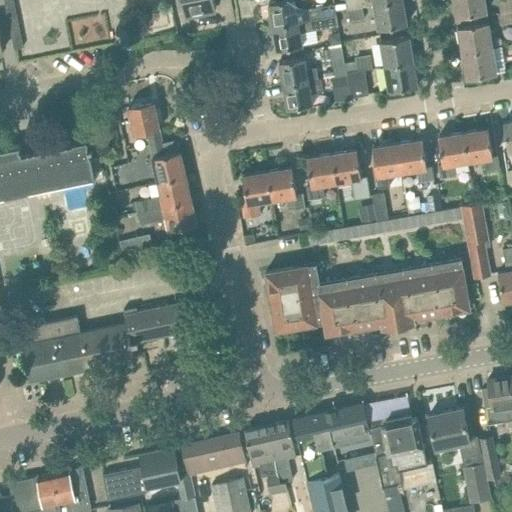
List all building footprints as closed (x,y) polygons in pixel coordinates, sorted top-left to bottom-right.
[(4,0),(5,4),(14,48),(23,46),(13,0),(4,0)] [(178,0),(179,1),(181,0),(184,0),(187,13),(216,7),(214,0),(178,0)] [(273,25),(336,15),(334,5),(299,11),(297,0),(276,0),(277,1),(269,2),(273,25)] [(407,23),(403,0),(393,0),(374,3),(378,28),(407,23)] [(489,10),(486,0),(454,0),(457,15),(489,10)] [(365,18),(363,5),(348,8),(351,21),(365,18)] [(305,44),(303,31),(338,25),(336,15),(273,25),(278,49),(305,44)] [(108,16),(78,17),(78,37),(109,36),(108,16)] [(493,47),(489,22),(458,27),(462,52),(493,47)] [(339,32),(328,34),(330,45),(341,43),(339,32)] [(414,61),(410,35),(381,40),(385,66),(414,61)] [(497,72),(493,47),(462,52),(466,77),(497,72)] [(374,68),(371,55),(357,57),(359,70),(365,69),(374,68)] [(317,65),(307,67),(305,56),(280,61),(284,84),(319,78),(317,65)] [(418,85),(414,61),(385,66),(389,90),(418,85)] [(348,72),(346,64),(335,66),(337,75),(348,73),(348,72)] [(369,93),(365,69),(359,70),(348,72),(348,73),(348,74),(349,83),(351,96),(369,93)] [(348,74),(330,77),(334,99),(351,96),(349,83),(348,74)] [(313,103),(311,92),(319,91),(317,79),(319,79),(319,78),(284,84),(288,107),(313,103)] [(160,128),(154,100),(129,105),(135,133),(147,130),(150,143),(162,140),(160,128)] [(493,155),(489,127),(464,131),(469,162),(483,159),(485,171),(500,168),(498,154),(493,155)] [(469,162),(464,131),(439,135),(443,163),(439,164),(441,178),(456,175),(454,164),(469,162)] [(427,165),(423,138),(397,142),(402,173),(417,170),(419,182),(434,180),(432,165),(427,165)] [(0,197),(96,178),(91,156),(94,155),(93,150),(92,147),(89,147),(88,140),(73,143),(73,144),(22,155),(20,145),(0,149),(0,197)] [(186,174),(180,150),(165,153),(162,140),(150,143),(153,155),(152,156),(158,180),(186,174)] [(402,173),(397,142),(373,146),(378,175),(373,176),(375,189),(390,187),(388,175),(402,173)] [(362,176),(357,148),(332,152),(337,183),(351,181),(352,192),(369,190),(366,175),(362,176)] [(337,183),(332,152),(307,156),(312,184),(307,185),(309,199),(324,196),(322,185),(337,183)] [(297,193),(293,166),(267,170),(272,199),(287,196),(289,208),(304,206),(302,193),(297,193)] [(272,199),(267,170),(243,174),(247,202),(243,202),(245,216),(259,213),(257,201),(272,199)] [(192,198),(186,174),(158,180),(164,204),(192,198)] [(373,192),(378,220),(380,220),(388,219),(383,191),(373,192)] [(427,194),(430,210),(443,207),(441,192),(427,194)] [(152,207),(149,197),(135,199),(138,210),(152,207)] [(164,204),(152,207),(138,210),(141,224),(167,218),(169,229),(198,223),(192,198),(164,204)] [(482,200),(461,204),(468,241),(475,276),(491,273),(484,239),(489,238),(482,200)] [(358,205),(360,221),(374,219),(371,203),(358,205)] [(462,217),(460,206),(448,208),(450,219),(462,217)] [(450,219),(448,208),(437,210),(439,221),(450,219)] [(439,221),(437,210),(425,212),(427,223),(439,221)] [(427,223),(425,212),(414,214),(416,225),(427,223)] [(416,225),(414,214),(402,216),(404,227),(416,225)] [(404,227),(402,216),(391,218),(393,229),(404,227)] [(310,218),(298,220),(301,234),(308,233),(313,231),(310,218)] [(391,218),(388,219),(380,220),(382,231),(393,229),(391,218)] [(380,220),(378,220),(368,222),(370,233),(382,231),(380,220)] [(370,233),(368,222),(357,224),(359,235),(370,233)] [(359,235),(357,224),(345,226),(347,237),(359,235)] [(347,237),(345,226),(334,228),(336,239),(347,237)] [(336,239),(334,228),(323,230),(325,241),(336,239)] [(325,241),(323,230),(313,231),(308,233),(310,244),(325,241)] [(153,246),(150,233),(121,240),(124,253),(153,246)] [(254,234),(244,236),(246,244),(256,242),(254,234)] [(511,299),(511,249),(504,251),(507,270),(498,271),(504,301),(511,299)] [(471,307),(462,256),(433,262),(441,312),(471,307)] [(266,270),(271,299),(319,291),(318,282),(320,281),(317,261),(266,270)] [(441,312),(433,262),(405,266),(414,317),(441,312)] [(414,317),(405,266),(374,272),(383,322),(384,326),(415,320),(414,317)] [(383,322),(374,272),(347,276),(356,327),(383,322)] [(356,327),(347,276),(320,281),(318,282),(319,291),(325,321),(326,332),(356,327)] [(325,321),(319,291),(271,299),(276,329),(325,321)] [(194,294),(189,295),(193,315),(198,313),(195,299),(194,294)] [(185,330),(179,302),(125,313),(127,321),(127,322),(128,322),(131,341),(139,339),(185,330)] [(136,357),(133,343),(139,342),(139,339),(131,341),(128,322),(127,322),(127,321),(81,331),(78,314),(32,324),(35,341),(22,343),(30,380),(136,357)] [(203,340),(192,342),(195,358),(206,355),(207,355),(203,340)] [(511,419),(511,384),(510,374),(488,378),(490,388),(484,389),(483,386),(482,387),(488,423),(511,419)] [(348,511),(339,472),(328,474),(322,447),(334,444),(332,435),(369,427),(363,401),(294,417),(308,479),(309,479),(317,511),(348,511)] [(470,436),(463,407),(429,414),(436,448),(459,443),(462,459),(482,454),(478,435),(470,436)] [(403,481),(401,469),(428,463),(418,416),(413,417),(412,412),(382,419),(383,424),(370,427),(376,449),(378,461),(384,485),(385,485),(390,511),(404,511),(399,482),(403,481)] [(296,455),(294,443),(295,443),(289,418),(266,424),(274,459),(274,460),(281,490),(288,488),(286,480),(294,478),(289,456),(296,455)] [(274,459),(266,424),(245,429),(251,454),(252,453),(254,465),(259,464),(262,476),(267,474),(271,492),(281,490),(274,460),(274,459)] [(245,460),(243,451),(239,431),(182,444),(188,470),(189,472),(245,460)] [(489,477),(501,474),(492,435),(480,438),(489,477)] [(195,496),(189,472),(188,470),(185,470),(183,459),(178,460),(175,445),(140,453),(142,465),(103,473),(109,499),(149,491),(148,485),(179,478),(184,498),(195,496)] [(376,449),(344,456),(347,468),(378,461),(376,449)] [(483,461),(464,465),(471,501),(490,497),(483,461)] [(75,511),(92,507),(83,465),(9,481),(12,494),(3,496),(1,492),(0,491),(0,511),(75,511)] [(251,511),(247,495),(243,477),(212,485),(218,511),(251,511)] [(390,511),(386,490),(370,494),(373,511),(390,511)] [(184,511),(185,511),(184,511),(198,511),(195,496),(184,498),(171,501),(171,500),(147,505),(148,511),(184,511)]
